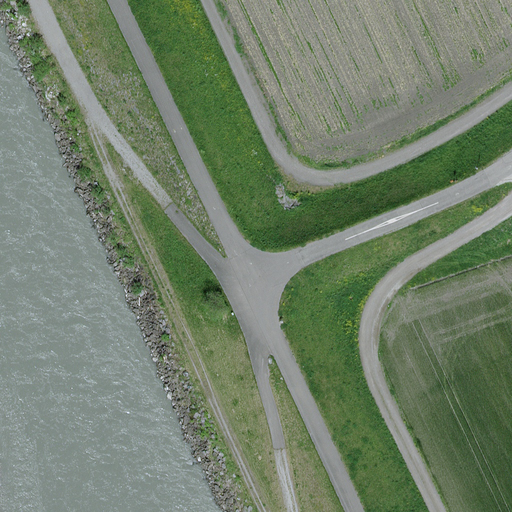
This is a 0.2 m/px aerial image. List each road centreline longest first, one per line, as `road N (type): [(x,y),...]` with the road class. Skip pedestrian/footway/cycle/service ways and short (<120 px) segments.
road 1 (track): [(267,511),(35,0)]
road 2 (track): [(209,0),(274,138),(338,174),(473,120),(511,91)]
road 3 (track): [(441,511),(368,359),(372,312),(398,278),(511,210)]
road 4 (track): [(253,277),(228,275),(83,98)]
road 5 (track): [(253,277),(256,331),(294,511)]
road 6 (unclassified): [(384,222),(511,159)]
